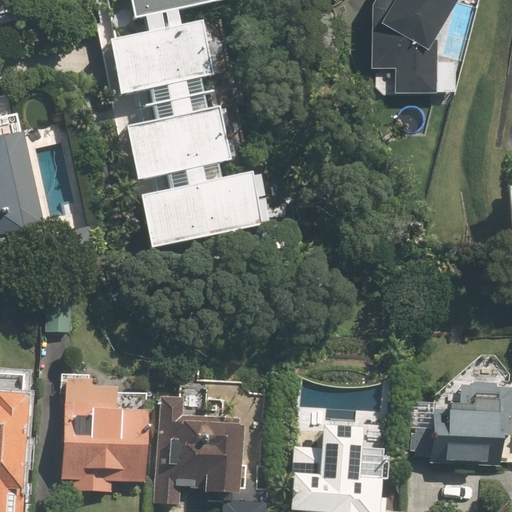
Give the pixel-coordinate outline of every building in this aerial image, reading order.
[(128,0),(132,18),(142,16),(146,38),(107,46),(117,97),(151,90),(157,124),(127,129),(136,179),(170,173),(173,191),(138,198),(148,250),(259,229),(249,177),(219,183),(216,165),(228,163),(219,113),(202,116),(196,81),(213,77),(202,22),(178,27),(175,14),(188,11),(187,7),(213,2),(212,0),(128,0)] [(374,0),(374,64),(396,64),(396,87),(441,88),(442,29),(458,0),(374,0)] [(0,239),(46,229),(25,132),(0,137),(0,239)] [(37,240),(43,267),(93,255),(87,229),(37,240)] [(72,303),(45,302),(45,332),(71,332),(72,303)] [(23,394),(23,375),(0,373),(0,511),(23,511),(29,395),(23,394)] [(127,377),(63,374),(59,480),(74,480),(73,492),(112,494),(112,482),(144,483),(148,397),(126,396),(127,377)] [(487,441),(501,442),(501,434),(511,434),(511,398),(511,385),(462,384),(461,406),(434,405),(433,439),(446,440),(445,462),(486,463),(487,441)] [(201,494),(240,496),(243,423),(186,420),(187,399),(160,398),(156,502),(182,504),(183,487),(202,488),(201,494)] [(383,511),(384,498),(377,498),(378,479),(388,480),(390,450),(380,449),(382,412),(357,411),(357,422),(326,420),(327,409),(298,407),(291,511),(383,511)]
